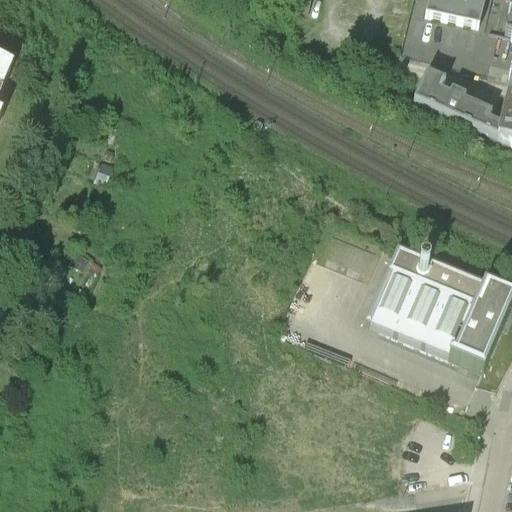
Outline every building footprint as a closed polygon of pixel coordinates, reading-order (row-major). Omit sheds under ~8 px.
[(269,0),(268,9),(307,18),(310,1),(304,0),(269,0)] [(429,0),(424,20),(478,33),(485,0),(429,0)] [(0,51),(0,106),(9,82),(15,85),(23,62),(0,51)] [(509,94),(502,121),(489,119),(488,120),(461,107),(463,103),(450,97),(448,101),(439,97),(442,87),(426,80),(413,105),(472,133),(511,151),(511,86),(509,94)] [(0,143),(11,118),(0,112),(0,143)] [(511,310),(511,304),(484,293),(452,367),(482,380),(511,310)] [(362,413),(353,410),(358,399),(351,396),(344,417),(379,430),(387,409),(366,401),(362,413)]
